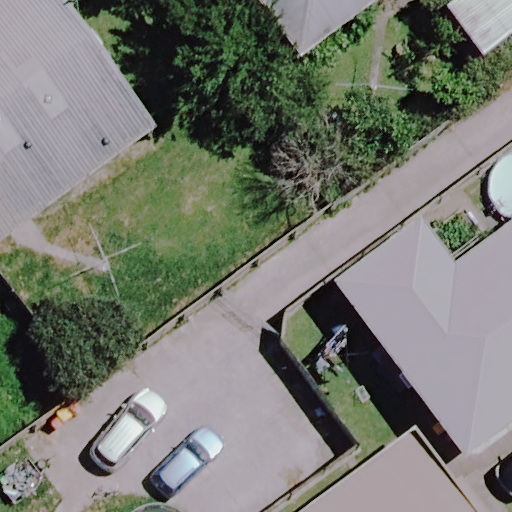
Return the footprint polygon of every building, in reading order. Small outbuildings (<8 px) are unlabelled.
[(0,0),(0,253),(150,143),(44,0),(0,0)] [(393,0),(241,0),(295,72),(393,0)] [(511,50),(511,0),(468,0),(439,22),(479,76),(511,50)] [(511,433),(511,237),(451,283),(417,237),(332,299),(459,472),(511,433)] [(452,511),(406,448),(318,511),(452,511)]
